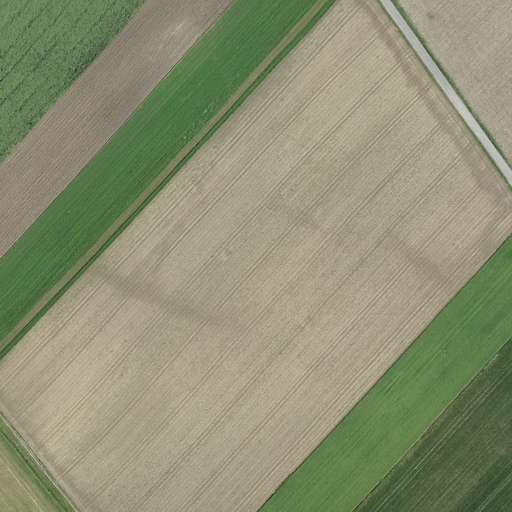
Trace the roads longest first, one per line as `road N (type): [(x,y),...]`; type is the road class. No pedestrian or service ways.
road 1 (track): [(384,0),(511,179)]
road 2 (track): [(75,511),(0,416)]
